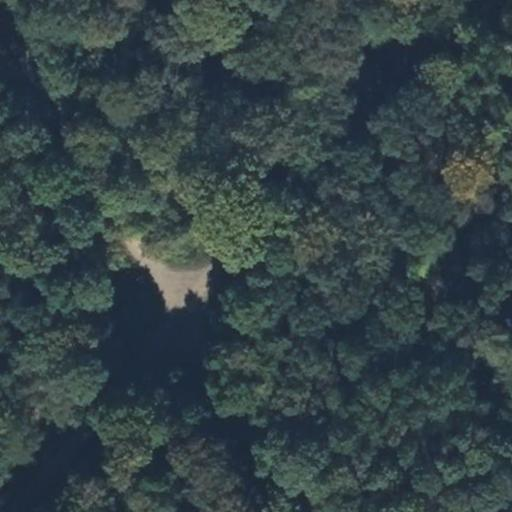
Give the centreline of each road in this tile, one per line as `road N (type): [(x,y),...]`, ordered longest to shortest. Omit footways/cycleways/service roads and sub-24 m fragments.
road 1 (track): [(477,0),(176,329)]
road 2 (track): [(0,24),(176,329)]
road 3 (track): [(176,329),(15,511)]
road 4 (track): [(176,329),(286,511)]
